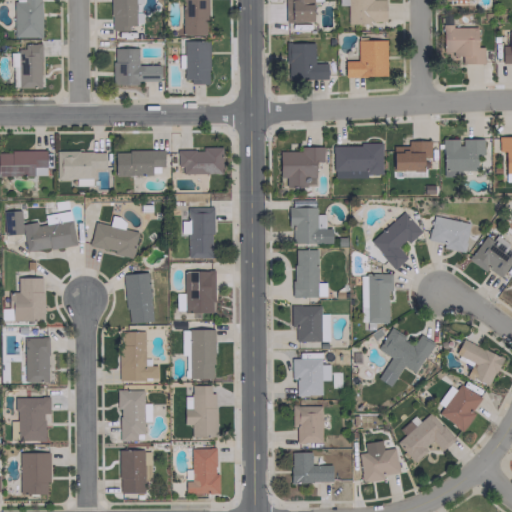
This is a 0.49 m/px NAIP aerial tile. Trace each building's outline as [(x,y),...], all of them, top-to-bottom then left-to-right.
[(39,37),(38,0),(21,0),(22,1),(12,1),(11,37),(39,37)] [(133,3),(140,2),(140,0),(108,0),(110,29),(133,28),(133,3)] [(205,0),(180,0),(181,35),(206,35),(205,0)] [(283,0),(283,21),(311,21),(311,0),(320,0),(319,0),(283,0)] [(337,0),(338,4),(346,5),(346,23),(383,23),(383,0),(337,0)] [(475,26),(440,26),(441,51),(450,51),(450,55),(460,55),(460,63),(482,63),(482,46),(475,46),(475,26)] [(500,45),(500,63),(511,62),(511,30),(506,31),(506,45),(500,45)] [(384,39),(355,40),(356,60),(342,60),(343,76),(384,76),(384,39)] [(207,82),(206,40),(182,41),(183,82),(207,82)] [(312,42),(284,42),(284,79),(325,78),(325,62),(312,63),(312,42)] [(39,87),(39,45),(16,45),(17,88),(39,87)] [(112,83),(157,82),(156,59),(136,60),(136,47),(110,48),(112,83)] [(503,151),(503,181),(511,180),(511,135),(496,136),(497,151),(503,151)] [(481,138),(458,138),(441,138),(440,176),(458,176),(458,169),(475,169),(475,153),(481,153),(481,138)] [(428,140),(405,140),(405,145),(391,145),(390,170),(421,170),(421,157),(428,157),(428,140)] [(380,144),(331,144),(331,169),(365,170),(365,174),(379,174),(380,144)] [(219,146),(201,146),(201,149),(177,150),(177,173),(220,172),(219,146)] [(277,151),(278,177),(283,177),(284,186),(314,185),(313,162),(321,161),(321,146),(302,146),(302,150),(277,151)] [(0,176),(44,175),(43,150),(0,151),(0,176)] [(113,150),(113,175),(161,174),(160,150),(113,150)] [(55,179),(91,178),(91,168),(104,168),(103,151),(54,151),(55,179)] [(289,243),(329,243),(329,227),(322,227),(322,214),(314,214),(314,206),(286,207),(286,227),(289,227),(289,243)] [(210,207),(185,207),(185,221),(179,221),(179,233),(186,233),(186,257),(210,257),(210,207)] [(74,244),(70,220),(35,225),(34,221),(20,224),(18,209),(0,211),(4,235),(21,232),(24,251),(74,244)] [(418,230),(403,212),(368,241),(392,269),(405,258),(397,249),(418,230)] [(425,242),(462,250),(468,223),(431,215),(425,242)] [(136,232),(93,221),(86,246),(130,257),(136,232)] [(483,235),(467,259),(484,271),(486,268),(499,277),(511,256),(511,248),(493,236),(490,240),(483,235)] [(314,249),(291,249),(291,297),(315,297),(314,249)] [(211,270),(181,271),(182,312),(212,312),(211,270)] [(122,273),(124,322),(149,321),(147,272),(122,273)] [(389,273),(358,274),(359,322),(385,322),(385,290),(389,290),(389,273)] [(10,320),(41,320),(41,277),(16,277),(16,291),(6,291),(6,308),(10,308),(10,320)] [(323,305),(289,305),(288,326),(293,326),(293,341),(322,341),(323,305)] [(211,328),(186,329),(187,378),(212,378),(211,328)] [(388,386),(400,365),(413,373),(431,342),(417,334),(412,343),(387,328),(375,349),(388,356),(375,378),(388,386)] [(155,379),(155,365),(142,365),(142,331),(117,331),(117,379),(155,379)] [(45,336),(22,337),(23,382),(46,382),(45,336)] [(500,356),(460,339),(454,353),(472,361),(465,377),(486,386),(500,356)] [(327,364),(319,364),(319,358),(289,358),(289,378),(294,378),(294,395),(319,395),(318,380),(327,380),(327,364)] [(479,397),(454,380),(433,411),(460,430),(472,413),(469,411),(479,397)] [(190,408),(181,408),(181,425),(190,425),(190,437),(213,436),(212,385),(189,385),(190,408)] [(141,389),(116,389),(117,440),(134,440),(134,434),(142,434),(141,421),(148,421),(148,403),(141,403),(141,389)] [(42,440),(42,413),(47,413),(47,396),(14,397),(14,440),(42,440)] [(319,442),(319,405),(290,405),(290,426),(294,426),(294,442),(319,442)] [(410,461),(432,442),(439,450),(452,440),(429,412),(394,441),(410,461)] [(417,422),(413,417),(397,428),(401,433),(417,422)] [(356,452),(360,482),(381,479),(380,474),(396,472),(393,447),(380,449),(379,440),(362,442),(363,451),(356,452)] [(215,492),(214,447),(188,448),(189,481),(183,481),(184,493),(215,492)] [(116,450),(117,493),(148,492),(147,449),(116,450)] [(329,464),(309,464),(309,451),(289,452),(289,482),(330,482),(329,464)] [(46,452),(17,452),(18,494),(47,493),(46,452)]
